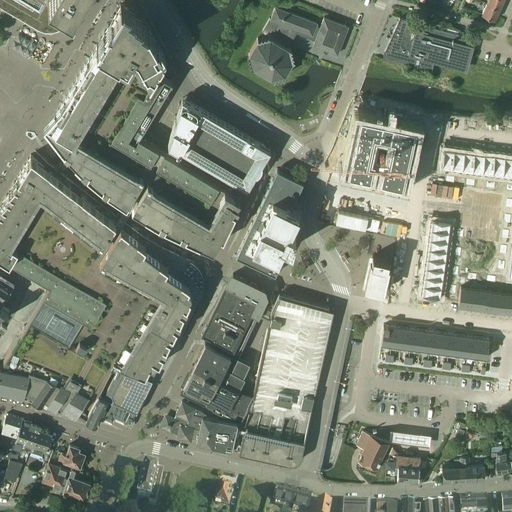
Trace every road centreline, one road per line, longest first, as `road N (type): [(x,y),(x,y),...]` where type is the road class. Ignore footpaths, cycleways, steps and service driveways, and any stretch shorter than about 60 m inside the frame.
road 1 (residential): [(402,320),(425,139),(431,133),(511,142)]
road 2 (residential): [(310,156),(208,85),(152,0)]
road 3 (residential): [(306,483),(395,492),(511,483)]
road 4 (residential): [(0,172),(101,0)]
road 5 (residential): [(306,483),(345,302)]
road 6 (residential): [(310,156),(326,147),(381,0)]
road 7 (unclassified): [(306,483),(152,447)]
road 8 (residential): [(345,302),(309,231),(317,176),(310,156)]
road 9 (residential): [(128,455),(0,405)]
